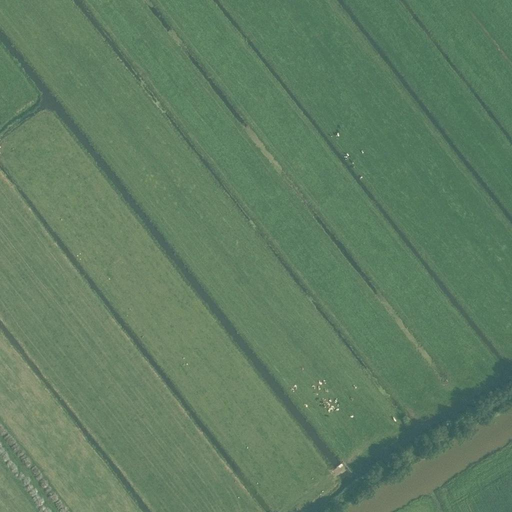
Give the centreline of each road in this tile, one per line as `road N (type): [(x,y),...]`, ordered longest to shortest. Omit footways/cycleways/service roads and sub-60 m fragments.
road 1 (track): [(203,217),(380,446),(283,511)]
road 2 (track): [(380,446),(476,385),(366,238)]
